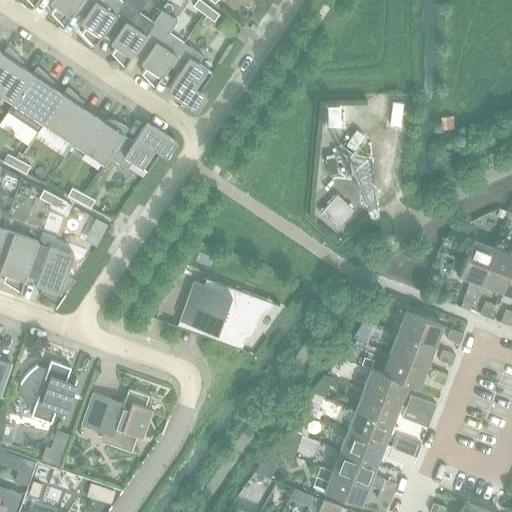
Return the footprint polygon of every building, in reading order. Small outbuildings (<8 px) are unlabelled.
[(50,0),(49,1),(55,5),(50,11),(62,24),(61,26),(62,27),(74,10),(73,9),(79,0),(50,0)] [(79,0),(73,9),(74,10),(83,16),(79,22),(85,25),(81,32),(93,45),(91,47),(92,47),(104,30),(103,29),(122,1),(120,0),(79,0)] [(122,0),(122,1),(103,29),(104,30),(113,37),(110,42),(115,46),(111,52),(123,65),(121,67),(123,68),(134,50),(153,21),(152,21),(138,11),(145,0),(122,0)] [(203,12),(208,5),(201,0),(195,0),(192,4),(203,12)] [(208,5),(203,12),(213,20),(219,13),(208,5)] [(161,8),(152,21),(153,21),(134,50),(143,56),(140,62),(146,66),(141,72),(153,85),(152,87),(153,88),(169,64),(168,63),(183,41),(168,32),(177,19),(161,8)] [(168,63),(169,64),(178,70),(165,90),(196,110),(206,95),(199,90),(212,72),(197,62),(202,54),(183,41),(168,63)] [(6,45),(1,52),(2,52),(0,54),(0,93),(12,102),(32,72),(31,72),(15,61),(18,56),(6,45)] [(38,130),(42,122),(62,93),(62,92),(45,81),(48,76),(36,65),(31,72),(32,72),(12,102),(7,109),(38,130)] [(73,142),(92,113),(75,101),(78,97),(66,86),(62,92),(62,93),(42,122),(73,142)] [(113,119),(109,124),(92,113),(73,142),(103,163),(108,155),(122,133),(123,133),(127,126),(113,119)] [(108,155),(127,168),(132,160),(147,170),(159,151),(166,156),(176,140),(146,120),(132,140),(123,133),(122,133),(108,155)] [(14,166),(18,158),(7,152),(2,160),(14,166)] [(18,158),(14,166),(25,172),(30,164),(18,158)] [(78,200),(83,192),(71,186),(67,194),(78,200)] [(50,202),(55,194),(43,188),(39,196),(50,202)] [(83,192),(78,200),(90,206),(94,198),(83,192)] [(55,194),(50,202),(62,208),(66,200),(55,194)] [(336,197),(319,214),(334,229),(352,212),(336,197)] [(107,222),(95,216),(84,238),(96,243),(107,222)] [(18,292),(19,292),(26,272),(38,240),(2,227),(0,231),(0,262),(1,263),(0,266),(0,270),(5,273),(3,279),(19,290),(18,292)] [(480,283),(494,245),(473,238),(459,276),(470,280),(465,294),(474,297),(480,283)] [(54,306),(55,306),(74,278),(66,272),(73,253),(38,240),(26,272),(37,276),(35,283),(40,285),(38,292),(56,303),(54,306)] [(511,252),(494,245),(480,283),(500,291),(511,257),(511,252)] [(511,295),(511,257),(500,291),(511,295)] [(245,348),(234,344),(266,298),(202,275),(202,276),(212,280),(209,285),(193,280),(179,319),(212,330),(210,335),(206,334),(206,335),(244,349),(245,348)] [(470,309),(474,297),(465,294),(460,305),(470,309)] [(491,317),(495,305),(485,301),(481,313),(491,317)] [(511,324),(511,320),(511,311),(505,309),(501,321),(511,324)] [(398,331),(435,345),(443,324),(406,310),(398,331)] [(459,342),(463,332),(450,327),(447,338),(459,342)] [(427,365),(435,345),(398,331),(390,351),(427,365)] [(452,362),(455,353),(443,348),(439,358),(452,362)] [(408,383),(419,387),(427,365),(390,351),(383,371),(382,372),(408,382),(408,383)] [(0,391),(10,363),(0,359),(0,391)] [(75,377),(73,383),(65,380),(70,366),(50,359),(46,368),(36,364),(37,364),(36,363),(27,371),(19,381),(20,381),(21,380),(23,381),(20,391),(25,396),(32,400),(34,395),(37,396),(30,414),(51,421),(54,412),(62,414),(62,415),(63,416),(76,378),(75,377)] [(382,372),(383,371),(371,367),(363,388),(401,402),(408,383),(408,382),(382,372)] [(443,385),(447,375),(434,370),(430,380),(443,385)] [(393,422),(401,402),(363,388),(356,408),(393,422)] [(144,405),(148,393),(134,389),(130,400),(124,398),(122,402),(93,391),(81,423),(111,434),(108,442),(130,450),(131,450),(137,434),(141,435),(151,407),(144,405)] [(406,404),(432,414),(436,403),(410,393),(406,404)] [(427,425),(432,414),(406,404),(402,416),(427,425)] [(385,442),(393,422),(356,408),(348,428),(385,442)] [(377,463),(385,442),(348,428),(340,449),(377,463)] [(58,465),(68,433),(56,429),(50,447),(45,445),(41,459),(58,465)] [(391,445),(416,454),(420,443),(395,434),(391,445)] [(412,466),(416,454),(391,445),(387,456),(412,466)] [(369,483),(377,463),(340,449),(332,469),(369,483)] [(361,504),(369,483),(332,469),(324,490),(361,504)] [(381,487),(393,492),(397,482),(385,478),(381,487)] [(117,489),(92,481),(88,494),(113,502),(117,489)] [(13,511),(20,492),(0,484),(0,511),(13,511)] [(390,501),(393,492),(381,487),(378,497),(390,501)] [(320,511),(328,511),(332,501),(323,498),(318,511),(320,511)] [(332,501),(328,511),(339,511),(342,505),(332,501)] [(459,511),(493,511),(464,501),(459,511)] [(435,511),(444,511),(447,506),(434,502),(431,510),(435,511)]
